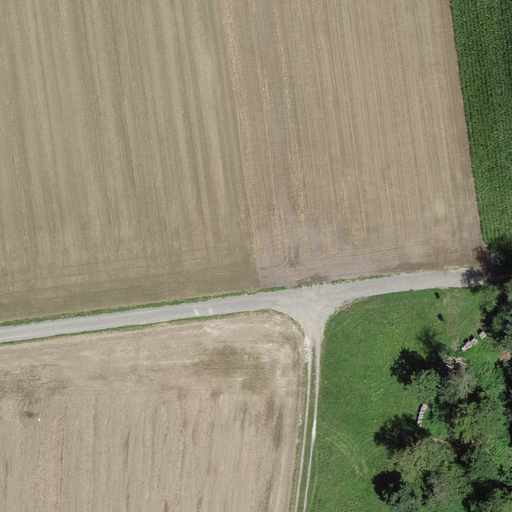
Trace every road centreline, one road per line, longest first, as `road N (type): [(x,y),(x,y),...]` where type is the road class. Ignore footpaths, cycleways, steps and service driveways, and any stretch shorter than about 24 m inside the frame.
road 1 (track): [(511,271),(0,335)]
road 2 (track): [(288,298),(308,330),(293,511)]
